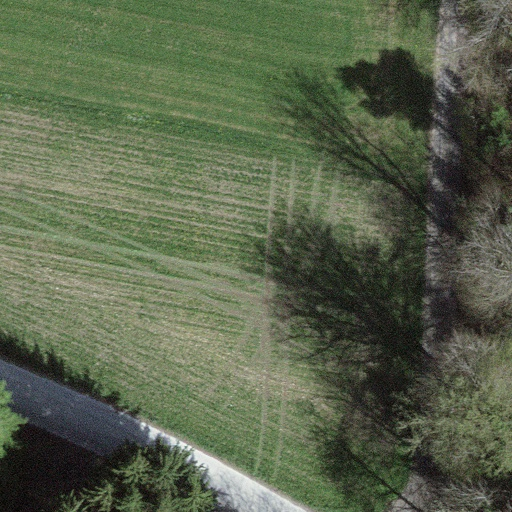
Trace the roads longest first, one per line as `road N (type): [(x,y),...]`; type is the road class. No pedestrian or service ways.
road 1 (track): [(417,511),(450,0)]
road 2 (unclassified): [(234,511),(61,418),(0,395)]
